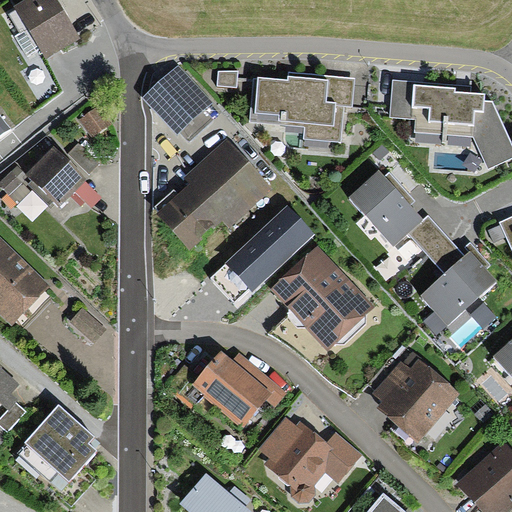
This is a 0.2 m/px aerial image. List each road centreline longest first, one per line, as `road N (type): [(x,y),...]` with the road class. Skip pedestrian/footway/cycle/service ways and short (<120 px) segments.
road 1 (residential): [(133,50),(297,44),(478,57),(511,74)]
road 2 (residential): [(443,511),(264,347),(230,335),(134,331)]
road 3 (residential): [(134,331),(133,50)]
road 4 (residential): [(133,511),(134,331)]
